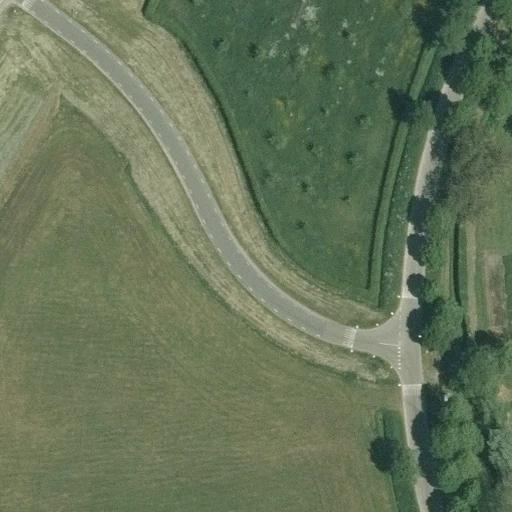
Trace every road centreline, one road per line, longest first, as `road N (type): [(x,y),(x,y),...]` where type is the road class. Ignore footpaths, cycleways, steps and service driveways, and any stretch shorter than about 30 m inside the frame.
road 1 (unclassified): [(411,342),(344,338),(260,288),(231,255),(149,109),(96,52),(26,0)]
road 2 (tertiary): [(411,342),(430,168),(449,100),(495,0)]
road 3 (tertiary): [(431,511),(411,342)]
